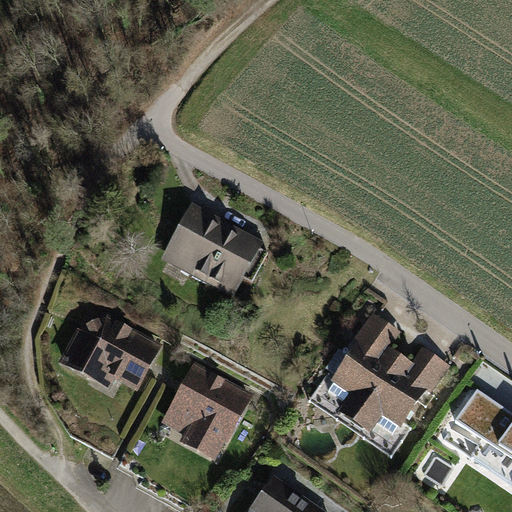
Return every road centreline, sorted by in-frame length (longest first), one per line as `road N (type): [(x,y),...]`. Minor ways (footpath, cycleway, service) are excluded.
road 1 (residential): [(146,124),(361,249),(511,353)]
road 2 (track): [(146,124),(274,0)]
road 3 (residential): [(106,511),(80,487),(28,371)]
